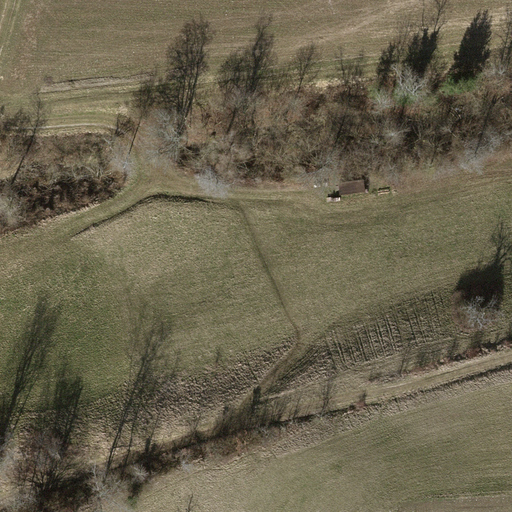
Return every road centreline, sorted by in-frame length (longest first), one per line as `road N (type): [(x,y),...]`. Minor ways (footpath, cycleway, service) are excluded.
road 1 (track): [(511,357),(145,447),(19,511)]
road 2 (track): [(0,127),(131,134),(159,175)]
